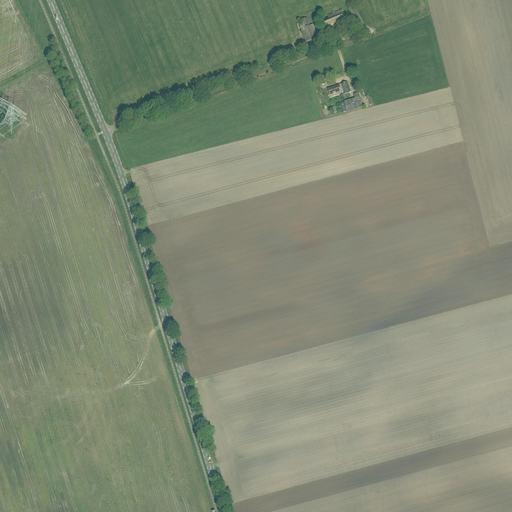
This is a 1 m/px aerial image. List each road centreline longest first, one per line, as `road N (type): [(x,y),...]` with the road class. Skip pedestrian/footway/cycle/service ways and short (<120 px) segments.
road 1 (primary): [(223,511),(104,132)]
road 2 (unclassified): [(104,132),(356,36),(362,30),(348,0)]
road 3 (primary): [(104,132),(50,0)]
